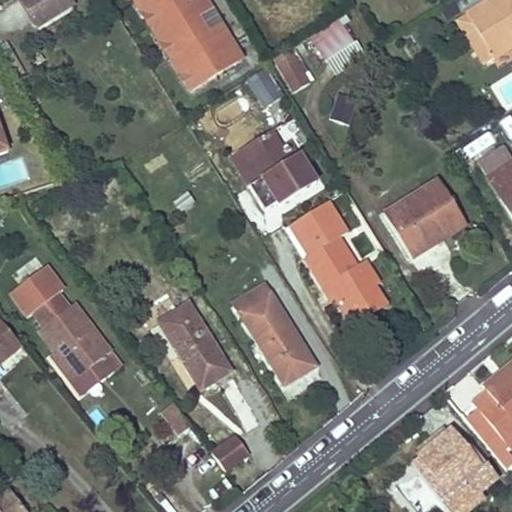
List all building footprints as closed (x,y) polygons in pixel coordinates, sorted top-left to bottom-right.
[(71,1),(70,0),(21,0),(38,27),(73,5),(71,1)] [(133,0),(131,1),(141,16),(149,12),(157,26),(149,31),(159,47),(167,42),(176,56),(167,60),(178,77),(183,74),(193,90),(238,64),(228,46),(233,44),(222,27),(207,36),(199,22),(214,13),(205,0),(200,0),(190,7),(185,0),(133,0)] [(511,0),(493,0),(465,17),(481,44),(471,50),(482,68),(492,62),(487,53),(511,38),(511,0)] [(149,12),(141,16),(149,31),(157,26),(149,12)] [(222,27),(214,13),(199,22),(207,36),(222,27)] [(481,44),(465,17),(455,24),(471,50),(481,44)] [(341,26),(313,43),(325,63),(353,46),(341,26)] [(511,38),(487,53),(492,62),(511,49),(511,38)] [(167,42),(159,47),(167,60),(176,56),(167,42)] [(233,44),(228,46),(238,64),(243,60),(233,44)] [(291,55),(275,65),(293,95),(309,85),(291,55)] [(183,74),(178,77),(188,94),(193,90),(183,74)] [(271,81),(252,92),(263,109),(281,98),(271,81)] [(329,122),(352,127),(358,100),(336,95),(329,122)] [(271,134),(241,151),(260,181),(249,188),(264,212),(276,206),(277,208),(313,187),(297,159),(289,164),(284,154),(271,134)] [(289,164),(297,159),(291,150),(284,154),(289,164)] [(511,166),(511,165),(502,150),(479,164),(511,216),(511,166)] [(241,151),(230,158),(249,188),(260,181),(241,151)] [(426,251),(423,246),(462,221),(438,183),(383,216),(411,260),(426,251)] [(462,221),(423,246),(426,251),(466,227),(462,221)] [(302,261),(321,292),(326,289),(334,301),(349,326),(370,313),(361,297),(374,289),(378,286),(365,264),(354,270),(337,241),(332,243),(325,229),(299,244),(308,258),(302,261)] [(30,320),(35,316),(60,298),(68,292),(51,269),(13,297),(30,320)] [(263,287),(233,306),(284,388),(314,368),(263,287)] [(326,289),(321,292),(329,304),(334,301),(326,289)] [(374,289),(361,297),(370,313),(372,317),(385,310),(374,289)] [(111,358),(75,309),(71,312),(60,298),(35,316),(45,331),(41,334),(56,355),(54,357),(53,360),(71,385),(72,385),(76,382),(77,383),(99,367),(109,381),(118,375),(107,361),(111,358)] [(189,306),(159,324),(200,391),(229,373),(189,306)] [(0,363),(21,348),(0,322),(0,363)] [(472,409),(460,418),(505,475),(511,468),(511,464),(506,456),(511,451),(511,428),(507,421),(511,416),(511,364),(480,390),(484,395),(470,406),(472,409)] [(83,400),(109,381),(99,367),(77,383),(76,382),(72,385),(83,400)] [(173,408),(162,416),(179,439),(190,431),(173,408)] [(448,436),(418,461),(449,499),(478,474),(448,436)] [(234,438),(211,455),(225,474),(248,457),(234,438)] [(446,511),(411,467),(389,485),(410,511),(446,511)] [(0,511),(23,511),(8,494),(0,500),(0,511)]
